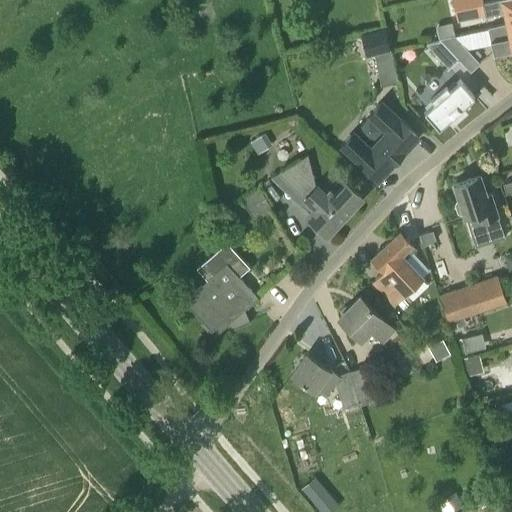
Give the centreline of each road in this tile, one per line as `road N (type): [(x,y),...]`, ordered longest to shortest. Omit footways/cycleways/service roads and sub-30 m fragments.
road 1 (residential): [(511,98),(393,196),(299,301),(198,453)]
road 2 (secondary): [(198,453),(0,228)]
